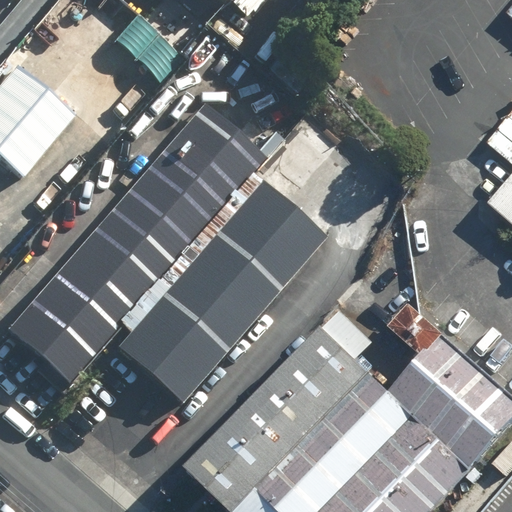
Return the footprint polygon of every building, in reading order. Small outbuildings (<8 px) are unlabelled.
[(232,0),(206,0),(221,12),(232,0)] [(66,131),(9,81),(0,90),(0,186),(9,194),(66,131)] [(192,116),(0,332),(0,340),(66,399),(263,177),(192,116)] [(328,247),(260,188),(111,357),(178,416),(328,247)] [(511,197),(495,217),(511,232),(511,197)] [(0,210),(0,262),(26,233),(0,210)] [(191,483),(224,511),(256,511),(363,393),(375,378),(324,333),(191,483)] [(511,433),(511,407),(444,348),(386,414),(467,485),(511,433)] [(442,511),(467,485),(386,414),(363,393),(256,511),(442,511)]
